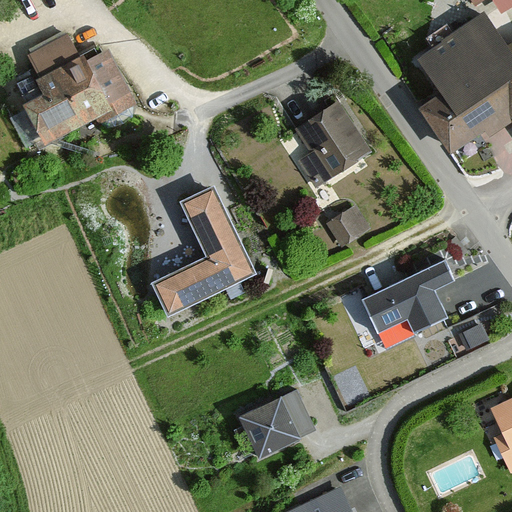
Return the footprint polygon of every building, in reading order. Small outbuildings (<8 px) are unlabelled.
[(494,18),(511,6),(511,0),(461,0),(468,11),(484,2),(494,18)] [(511,43),(498,53),(472,16),(406,64),(429,96),(406,112),(439,160),(463,143),(463,144),(475,135),(480,142),(505,124),(511,135),(511,43)] [(28,82),(22,86),(28,100),(12,107),(31,149),(94,121),(98,128),(131,110),(113,75),(107,77),(102,66),(99,68),(92,52),(75,60),(62,34),(16,57),(28,82)] [(309,192),(364,157),(331,106),(291,132),(306,156),(291,165),(309,192)] [(156,322),(245,279),(203,191),(170,207),(196,262),(140,289),(156,322)] [(339,253),(366,235),(349,210),(322,229),(339,253)] [(432,265),(351,306),(367,339),(398,323),(405,337),(435,322),(423,297),(443,287),(432,265)] [(461,359),(484,347),(474,329),(451,341),(461,359)] [(251,464),(309,437),(289,395),(231,422),(251,464)] [(511,476),(511,400),(482,414),(495,440),(488,444),(506,480),(511,476)] [(348,511),(339,491),(290,511),(348,511)]
